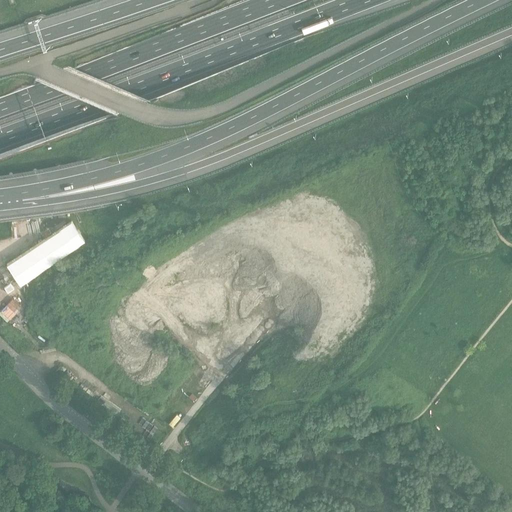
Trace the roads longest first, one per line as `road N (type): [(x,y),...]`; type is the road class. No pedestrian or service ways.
road 1 (motorway): [(19,193),(96,192),(184,170),(511,32)]
road 2 (motorway): [(19,193),(206,139),(488,0)]
road 3 (motorway): [(0,145),(365,0)]
road 4 (motorway): [(283,0),(0,112)]
road 5 (unclassified): [(195,511),(61,408),(0,345)]
road 6 (motorway): [(145,0),(0,48)]
